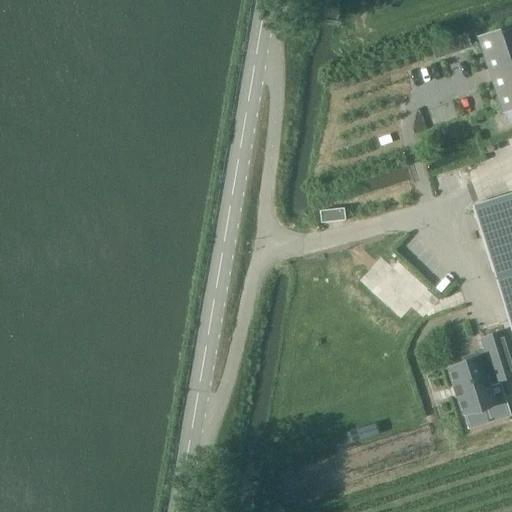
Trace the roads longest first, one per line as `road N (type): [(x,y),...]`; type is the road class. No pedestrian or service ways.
road 1 (unclassified): [(193,420),(220,404),(258,254),(276,87),(275,63),(257,45)]
road 2 (tertiary): [(193,420),(257,45)]
